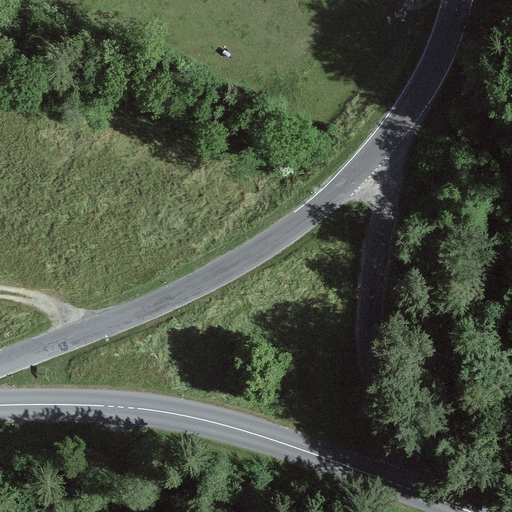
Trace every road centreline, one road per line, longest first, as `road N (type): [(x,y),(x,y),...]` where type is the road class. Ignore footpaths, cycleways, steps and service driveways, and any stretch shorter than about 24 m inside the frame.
road 1 (tertiary): [(0,364),(230,266),(338,191),(382,144)]
road 2 (tertiary): [(0,405),(118,406),(216,422),(398,485)]
road 3 (tertiary): [(382,144),(369,346),(398,485)]
road 4 (tertiary): [(382,144),(432,71),(458,0)]
